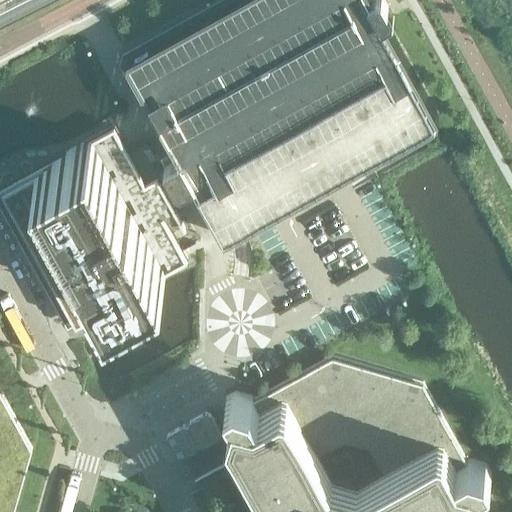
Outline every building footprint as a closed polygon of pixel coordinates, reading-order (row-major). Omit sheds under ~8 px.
[(439,115),(387,21),(394,17),(384,0),(230,0),(128,57),(127,62),(154,111),(166,132),(172,143),(179,156),(165,163),(177,185),(182,187),(192,181),(222,235),(228,237),(236,232),(438,120),(439,115)] [(137,167),(114,125),(3,186),(64,296),(63,297),(62,298),(62,299),(61,300),(61,301),(61,302),(62,303),(62,304),(63,305),(64,306),(65,306),(66,306),(67,306),(68,306),(69,306),(77,320),(188,258),(137,167)] [(482,511),(474,497),(480,478),(482,479),(492,473),(487,463),(470,458),(467,460),(424,381),(333,355),(254,398),(252,396),(236,391),(226,396),(231,407),(234,407),(230,429),(276,511),(482,511)] [(0,511),(13,511),(33,447),(11,409),(0,388),(0,511)] [(219,437),(221,432),(211,413),(206,412),(190,421),(189,426),(184,424),(168,433),(166,438),(177,456),(181,457),(197,449),(199,444),(203,445),(219,437)]
